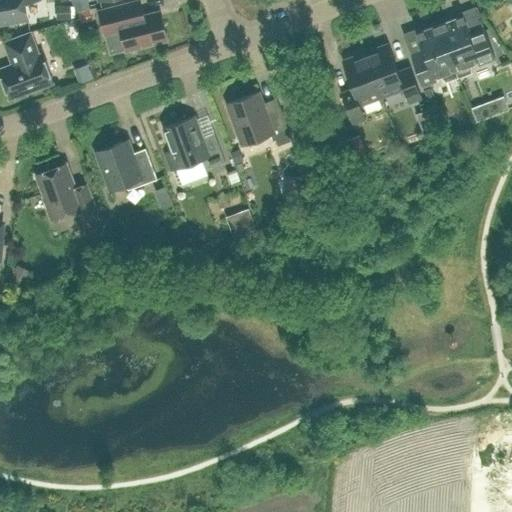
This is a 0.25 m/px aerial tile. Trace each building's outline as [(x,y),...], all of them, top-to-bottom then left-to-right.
[(25,2),(36,0),(0,0),(0,23),(28,19),(25,2)] [(71,0),(75,12),(90,8),(87,0),(71,0)] [(126,49),(167,39),(160,10),(144,14),(140,0),(136,0),(99,9),(105,33),(121,29),(126,49)] [(440,23),(459,74),(470,70),(470,63),(478,60),(479,64),(495,58),(483,27),(469,32),(463,15),(440,23)] [(459,74),(440,23),(417,32),(423,49),(411,53),(423,85),(436,80),(434,76),(441,74),(446,79),(459,74)] [(26,92),(53,82),(42,52),(39,54),(30,32),(4,41),(12,63),(0,67),(0,72),(10,98),(15,96),(18,98),(25,95),(26,92)] [(366,55),(382,96),(404,88),(409,102),(421,98),(409,66),(398,70),(387,43),(372,49),(373,52),(366,55)] [(382,96),(366,55),(360,57),(358,54),(342,59),(353,87),(341,91),(353,123),(365,119),(359,104),(382,96)] [(242,144),(265,135),(273,132),(278,145),(292,139),(279,106),(266,111),(259,91),(227,103),(242,144)] [(471,107),(477,121),(497,113),(492,99),(471,107)] [(212,165),(225,161),(214,131),(202,136),(194,115),(164,126),(172,149),(165,151),(172,170),(209,156),(212,165)] [(129,189),(157,178),(148,154),(137,158),(133,156),(127,140),(96,151),(111,189),(124,184),(125,187),(129,189)] [(52,219),(83,208),(66,162),(36,174),(44,196),(43,196),(52,219)] [(89,235),(103,230),(96,211),(82,216),(89,235)]
